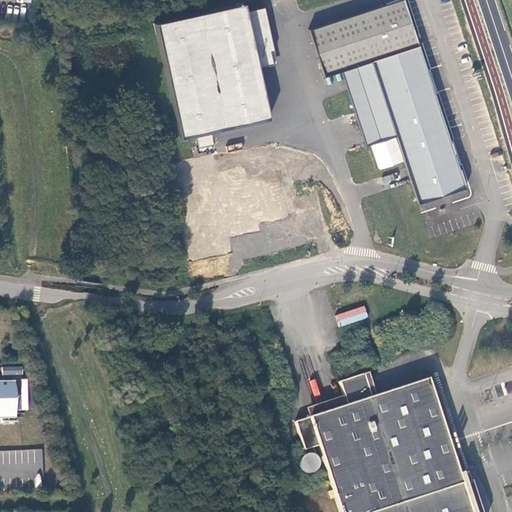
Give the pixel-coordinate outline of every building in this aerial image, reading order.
[(466,188),(404,0),(398,0),(309,29),(324,76),(341,71),(365,146),(396,136),(419,203),(433,199),(455,191),(466,188)] [(161,23),(182,137),(271,120),(261,66),(276,64),(266,8),(248,11),(247,7),(161,23)] [(447,208),(455,191),(433,199),(447,208)] [(363,404),(370,402),(363,380),(356,382),(363,404)] [(14,382),(0,382),(0,419),(14,419),(14,382)] [(451,481),(421,386),(370,402),(363,404),(356,382),(330,391),(335,404),(338,413),(302,425),(288,430),(296,457),(311,453),(329,511),(466,511),(459,490),(456,479),(451,481)] [(299,416),(302,425),(338,413),(335,404),(299,416)] [(471,511),(463,489),(459,490),(466,511),(471,511)]
